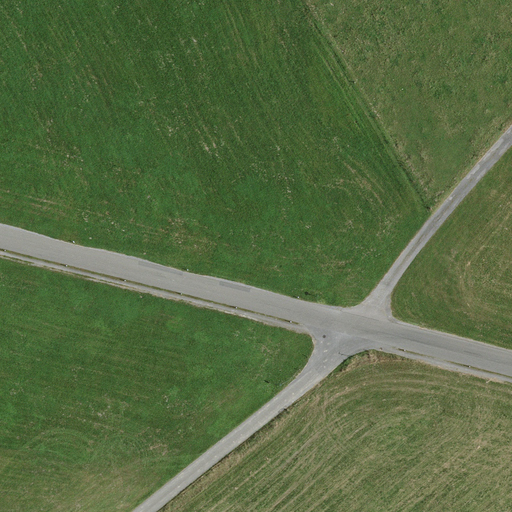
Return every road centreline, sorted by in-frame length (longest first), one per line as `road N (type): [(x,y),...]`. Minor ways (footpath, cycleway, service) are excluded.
road 1 (tertiary): [(361,327),(0,238)]
road 2 (unclassified): [(361,327),(147,511)]
road 3 (track): [(511,139),(404,259),(361,327)]
road 4 (tertiary): [(511,365),(361,327)]
